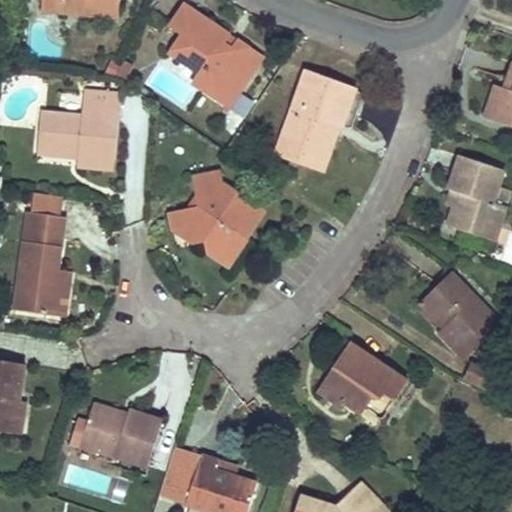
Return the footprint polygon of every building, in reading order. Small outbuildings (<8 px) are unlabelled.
[(62,1),(55,0),(43,0),(43,10),(62,12),(62,1)] [(62,12),(118,16),(119,0),(55,0),(62,1),(62,12)] [(220,36),(178,9),(167,26),(181,36),(170,54),(199,75),(196,80),(215,92),(218,88),(232,97),(256,60),(231,44),(225,53),(214,45),(220,36)] [(225,53),(231,44),(220,36),(214,45),(225,53)] [(115,58),(107,75),(126,84),(134,67),(115,58)] [(497,89),(488,87),(476,118),(511,130),(511,61),(508,60),(501,81),(510,86),(508,94),(497,89)] [(305,72),(275,157),(302,167),(309,147),(320,151),(328,128),(323,126),(325,120),(340,125),(353,89),(305,72)] [(215,92),(196,80),(191,86),(224,109),(232,97),(218,88),(215,92)] [(353,89),(340,125),(350,128),(363,92),(353,89)] [(84,113),(45,109),(41,146),(81,151),(80,159),(79,166),(112,170),(120,93),(87,90),(84,113)] [(81,151),(41,146),(40,155),(80,159),(81,151)] [(309,147),(302,167),(320,173),(327,153),(320,151),(309,147)] [(489,185),(493,171),(451,156),(441,187),(450,190),(445,203),(438,221),(468,232),(475,215),(492,223),(498,205),(484,200),(489,185)] [(224,189),(217,177),(189,185),(198,213),(171,223),(177,240),(185,234),(198,241),(200,246),(209,250),(208,255),(246,242),(263,213),(238,198),(224,189)] [(502,191),(489,185),(484,200),(498,205),(502,191)] [(445,203),(450,190),(441,187),(436,200),(445,203)] [(59,272),(66,218),(59,217),(62,198),(33,194),(31,214),(27,213),(15,310),(54,314),(58,280),(59,272)] [(492,223),(475,215),(468,232),(486,238),(492,223)] [(200,246),(198,241),(185,234),(177,240),(200,253),(200,246)] [(246,242),(208,255),(231,269),(246,242)] [(459,362),(494,321),(441,271),(417,301),(440,324),(435,331),(431,335),(459,362)] [(69,316),(74,274),(59,272),(58,280),(54,314),(69,316)] [(440,324),(417,301),(410,308),(435,331),(440,324)] [(409,384),(350,344),(320,389),(345,406),(348,401),(365,413),(369,407),(377,395),(384,401),(389,394),(399,400),(405,392),(409,384)] [(15,401),(20,366),(0,362),(0,434),(10,436),(15,401)] [(478,370),(473,384),(501,395),(506,381),(478,370)] [(377,395),(369,407),(386,418),(399,400),(389,394),(384,401),(377,395)] [(19,438),(25,402),(15,401),(10,436),(19,438)] [(128,416),(93,405),(90,415),(125,426),(128,416)] [(148,469),(163,422),(129,412),(128,416),(125,426),(90,415),(87,425),(77,422),(71,441),(81,444),(79,449),(148,469)] [(178,449),(163,497),(212,511),(245,511),(254,484),(229,476),(203,469),(207,458),(178,449)] [(229,476),(232,466),(207,458),(203,469),(229,476)] [(335,507),(301,496),(294,511),(389,511),(362,483),(335,507)]
